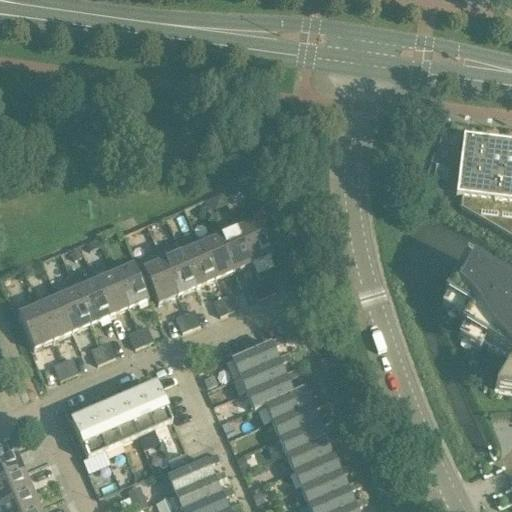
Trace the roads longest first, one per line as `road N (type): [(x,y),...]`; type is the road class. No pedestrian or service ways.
road 1 (residential): [(460,511),(396,372),(365,277),(355,208),(363,112)]
road 2 (secondary): [(146,28),(368,70)]
road 3 (secondary): [(371,39),(261,26),(146,28)]
road 4 (residential): [(42,410),(180,350)]
road 5 (secondary): [(511,72),(371,39)]
road 6 (secondary): [(368,70),(511,83)]
road 7 (residential): [(180,350),(298,305)]
